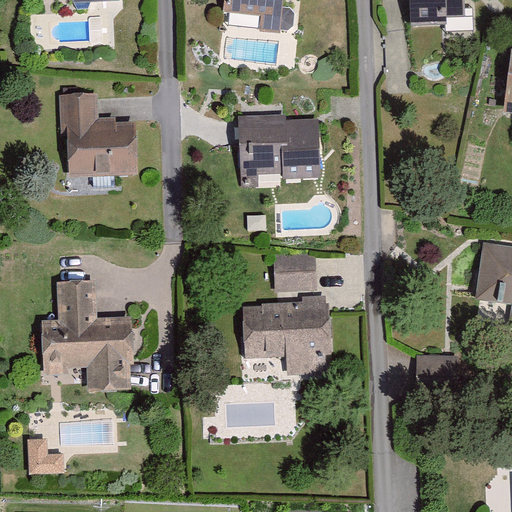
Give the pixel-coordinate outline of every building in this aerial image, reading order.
[(225,0),(225,14),(258,15),(257,32),(282,33),(283,0),(225,0)] [(408,0),(409,21),(445,21),(445,13),(464,13),(462,0),(408,0)] [(511,51),(510,51),(503,106),(511,107),(511,51)] [(61,94),(66,173),(131,169),(135,121),(100,118),(97,94),(61,94)] [(238,115),(244,177),(279,170),(283,177),(317,174),(313,120),(289,121),(287,113),(238,115)] [(511,244),(485,240),(477,294),(509,302),(510,326),(511,326),(511,244)] [(277,255),(277,289),(319,285),(319,256),(277,255)] [(45,324),(46,368),(88,366),(89,392),(134,391),(131,318),(99,319),(98,279),(56,280),(58,323),(45,324)] [(243,307),(245,355),(283,356),(284,371),(322,370),(319,353),(330,352),(326,296),(304,296),(300,300),(243,307)] [(416,355),(410,379),(459,381),(460,356),(416,355)] [(26,440),(27,472),(64,471),(64,457),(48,457),(47,440),(26,440)]
